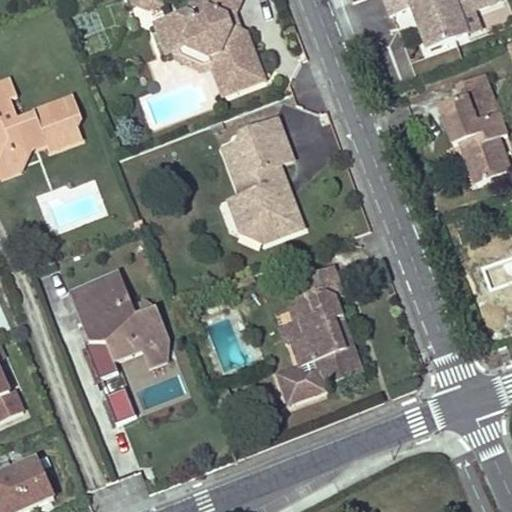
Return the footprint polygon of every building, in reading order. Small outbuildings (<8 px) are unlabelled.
[(163,5),(161,0),(133,0),(135,5),(150,10),(163,5)] [(228,19),(236,16),(244,0),(195,0),(189,14),(157,26),(168,56),(175,53),(185,49),(210,60),(214,71),(224,99),(266,83),(248,36),(243,34),(231,29),(228,19)] [(474,11),(502,0),(383,0),(390,17),(411,9),(412,11),(417,9),(420,17),(415,19),(427,51),(469,36),(461,16),(474,11)] [(420,17),(417,9),(412,11),(415,19),(420,17)] [(481,31),(474,11),(461,16),(469,36),(481,31)] [(243,34),(236,16),(228,19),(231,29),(243,34)] [(214,71),(210,60),(185,49),(175,53),(179,63),(203,74),(214,71)] [(455,149),(461,146),(465,144),(469,153),(464,155),(477,188),(479,188),(511,175),(499,142),(508,139),(486,82),(484,76),(457,86),(462,102),(440,110),(455,149)] [(0,164),(2,170),(25,162),(32,148),(32,146),(45,141),(46,145),(49,153),(84,140),(76,120),(82,118),(75,99),(35,114),(36,117),(19,124),(12,101),(18,99),(11,81),(0,84),(0,164)] [(305,232),(281,169),(294,164),(279,124),(244,138),(247,146),(225,154),(243,201),(231,205),(241,231),(258,224),(274,231),(278,242),(305,232)] [(0,164),(0,182),(22,174),(33,150),(46,145),(45,141),(32,146),(32,148),(25,162),(2,170),(0,164)] [(274,231),(258,224),(241,231),(243,236),(266,246),(278,242),(274,231)] [(365,376),(338,301),(346,298),(335,269),(303,281),(311,303),(316,318),(300,323),(306,338),(291,344),(301,371),(317,365),(326,391),(365,376)] [(91,323),(82,326),(90,346),(108,346),(115,365),(134,357),(130,347),(139,344),(143,354),(150,370),(166,363),(170,340),(157,311),(137,318),(134,308),(121,275),(98,283),(104,298),(85,305),(91,323)] [(98,283),(69,295),(82,326),(91,323),(85,305),(104,298),(98,283)] [(291,344),(306,338),(300,323),(316,318),(311,303),(290,311),(296,326),(281,332),(286,347),(291,344)] [(146,304),(134,308),(137,318),(157,311),(146,304)] [(130,347),(134,357),(143,354),(139,344),(130,347)] [(108,346),(90,346),(99,371),(115,365),(108,346)] [(11,396),(0,373),(0,362),(4,360),(0,351),(0,424),(24,413),(15,394),(11,396)] [(229,392),(214,398),(220,413),(235,407),(229,392)] [(126,393),(110,398),(120,425),(136,419),(126,393)] [(28,511),(56,500),(37,459),(0,476),(0,511),(28,511)]
